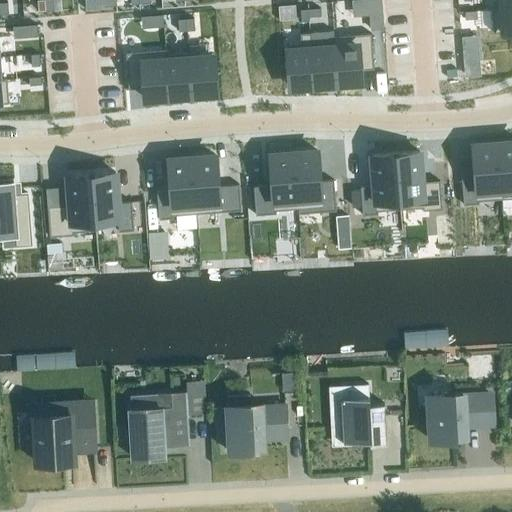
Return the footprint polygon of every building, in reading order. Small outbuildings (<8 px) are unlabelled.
[(43,10),(42,0),(30,0),(32,11),(43,10)] [(54,9),(53,0),(42,0),(43,10),(54,9)] [(382,0),(369,0),(371,28),(384,27),(382,0)] [(9,13),(8,1),(0,1),(0,3),(1,14),(9,13)] [(497,7),(492,8),(494,32),(511,30),(511,6),(497,8),(497,7)] [(321,19),(320,7),(311,8),(312,20),(321,19)] [(312,20),(311,8),(301,9),(302,20),(312,20)] [(478,17),(477,10),(477,9),(465,10),(466,18),(478,17)] [(194,17),(179,18),(180,30),(195,29),(194,17)] [(38,35),(37,23),(25,24),(26,36),(38,35)] [(301,43),(288,44),(291,86),(314,85),(311,47),(313,47),(311,31),(310,31),(301,32),(301,43)] [(334,35),(333,35),(334,45),(335,45),(338,83),(361,81),(360,69),(374,68),(372,32),(334,35)] [(313,47),(311,47),(314,85),(338,83),(335,45),(334,45),(313,47)] [(166,48),(126,51),(129,87),(145,85),(146,98),(169,96),(166,53),(167,53),(167,48),(166,48)] [(167,53),(166,53),(169,96),(193,94),(190,56),(190,51),(167,53)] [(40,64),(39,53),(27,54),(28,65),(40,64)] [(213,54),(190,56),(193,94),(216,92),(213,54)] [(42,83),(41,75),(29,76),(30,84),(42,83)] [(3,79),(0,78),(0,102),(9,102),(8,78),(7,77),(3,78),(3,79)] [(511,140),(497,142),(502,198),(511,197),(511,140)] [(476,174),(462,175),(464,204),(479,203),(479,200),(502,198),(497,142),(473,143),(476,174)] [(318,149),(294,151),(298,208),(321,206),(321,211),(337,210),(334,179),(320,180),(318,149)] [(420,150),(396,152),(400,208),(423,207),(423,209),(442,208),(440,179),(422,181),(420,150)] [(273,184),(254,185),(256,214),(276,212),(276,209),(298,208),(294,151),(270,153),(273,184)] [(375,184),(361,186),(363,214),(378,213),(378,210),(400,208),(396,152),(372,154),(375,184)] [(216,154),(192,156),(197,213),(241,209),(239,183),(219,185),(216,154)] [(171,188),(157,189),(159,218),(174,217),(174,214),(197,213),(192,156),(169,158),(171,188)] [(116,171),(92,173),(96,224),(97,224),(118,223),(119,230),(134,229),(132,200),(118,201),(116,171)] [(71,205),(48,207),(50,236),(74,234),(74,231),(97,229),(97,224),(96,224),(92,173),(68,174),(71,205)] [(13,182),(0,183),(0,233),(15,232),(16,245),(32,243),(28,192),(14,193),(13,182)] [(349,215),(335,216),(337,232),(351,231),(349,215)] [(295,368),(282,369),(283,388),(296,387),(295,368)] [(400,369),(386,370),(387,392),(401,391),(400,369)] [(203,379),(183,380),(184,393),(185,399),(185,412),(205,411),(203,379)] [(342,409),(332,410),(333,427),(343,427),(344,441),(370,440),(371,443),(387,442),(385,402),(370,403),(369,383),(341,384),(342,409)] [(431,409),(428,409),(429,426),(432,426),(432,440),(452,439),(455,439),(455,438),(465,437),(465,425),(480,424),(479,393),(463,394),(463,391),(453,392),(453,391),(430,392),(431,409)] [(160,406),(131,408),(133,457),(164,455),(164,443),(187,442),(185,412),(185,399),(184,393),(159,394),(160,406)] [(227,408),(217,408),(219,439),(229,439),(230,451),(254,450),(253,448),(265,447),(265,446),(264,437),(288,436),(287,404),(263,406),(263,402),(251,403),(251,402),(227,404),(227,408)] [(69,412),(35,414),(38,462),(74,460),(73,449),(95,447),(93,406),(69,408),(69,412)]
